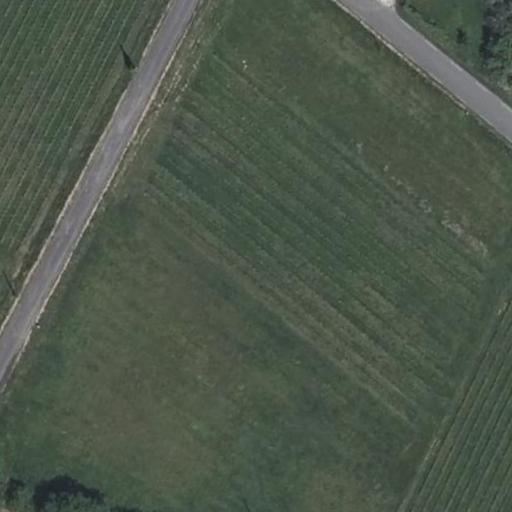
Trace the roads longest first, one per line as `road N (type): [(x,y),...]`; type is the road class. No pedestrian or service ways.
road 1 (unclassified): [(0,384),(188,0)]
road 2 (tertiary): [(360,0),(511,123)]
